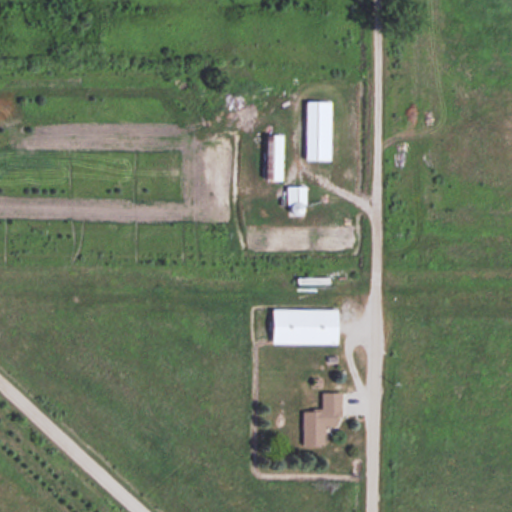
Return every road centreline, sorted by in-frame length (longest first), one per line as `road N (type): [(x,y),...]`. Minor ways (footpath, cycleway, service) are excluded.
road 1 (residential): [(369,511),(374,0)]
road 2 (residential): [(0,386),(141,511)]
